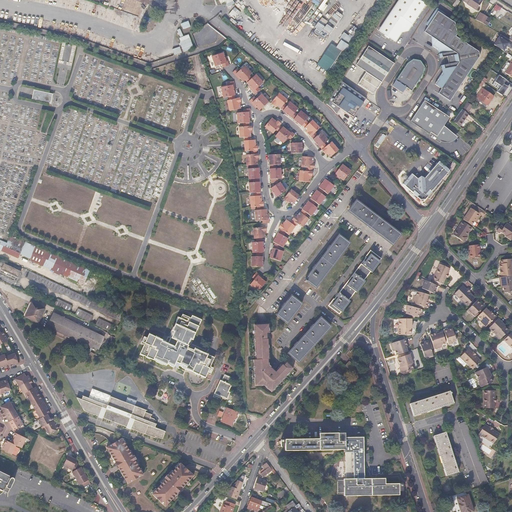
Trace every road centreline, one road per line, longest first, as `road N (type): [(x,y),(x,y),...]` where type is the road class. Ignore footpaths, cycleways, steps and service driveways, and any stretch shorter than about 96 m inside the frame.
road 1 (residential): [(124,511),(0,301)]
road 2 (residential): [(0,311),(117,511)]
road 3 (residential): [(210,17),(354,143)]
road 4 (tertiary): [(426,511),(372,346)]
road 5 (primary): [(428,232),(511,109)]
road 6 (primary): [(257,440),(352,335)]
road 7 (residential): [(371,162),(286,275)]
road 8 (primary): [(346,337),(255,436)]
